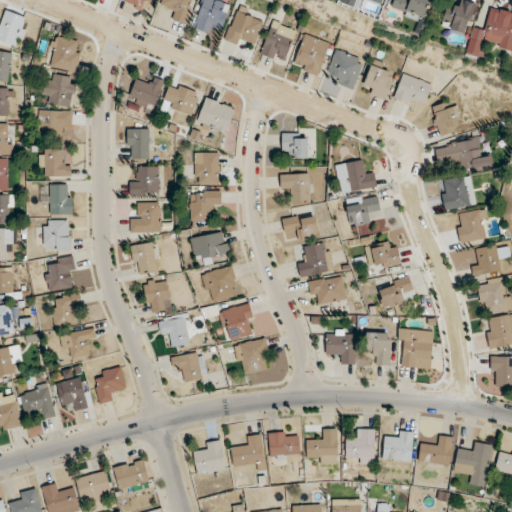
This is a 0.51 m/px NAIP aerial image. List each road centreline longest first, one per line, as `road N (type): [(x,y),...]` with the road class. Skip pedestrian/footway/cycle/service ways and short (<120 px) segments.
road 1 (residential): [(42,0),(399,141),(410,160),(417,217),(450,299),(461,358),(459,406)]
road 2 (residential): [(0,464),(208,410),(308,397),(404,399),(511,416)]
road 3 (residential): [(184,511),(105,261),(103,118),(121,34)]
road 4 (residential): [(308,397),(297,331),(255,224),(253,150),(267,89)]
